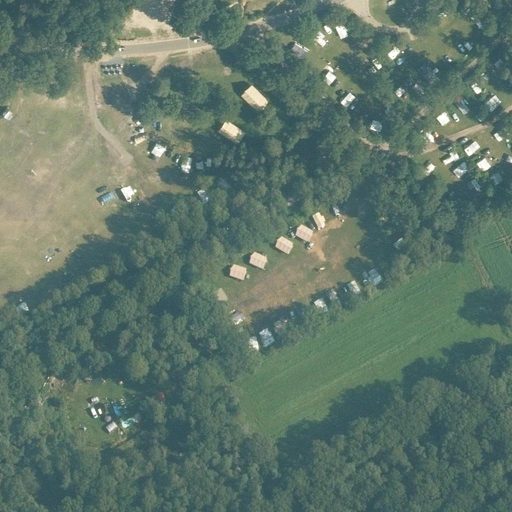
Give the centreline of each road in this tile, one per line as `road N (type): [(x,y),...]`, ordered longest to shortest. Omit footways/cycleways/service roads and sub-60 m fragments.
road 1 (unclassified): [(0,39),(84,51),(194,42),(326,0)]
road 2 (unclassified): [(0,363),(187,260)]
